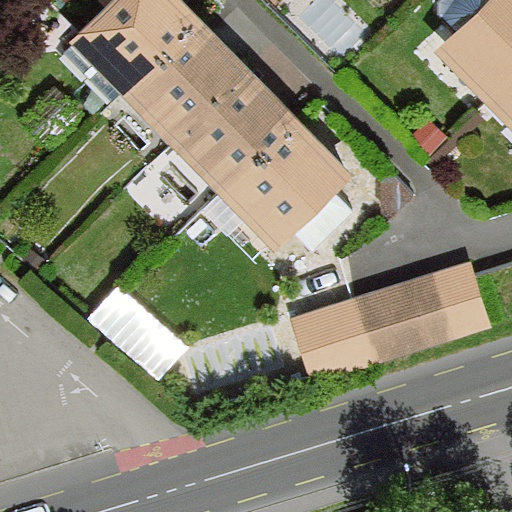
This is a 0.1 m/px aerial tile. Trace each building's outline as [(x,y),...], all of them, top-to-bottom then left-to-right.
[(116,0),(69,47),(265,247),(332,181),(154,0),(116,0)] [(511,0),(492,0),(444,50),(511,116),(511,0)] [(302,230),(322,248),(384,181),(364,163),(302,230)] [(469,271),(303,320),(320,378),(486,328),(469,271)] [(167,368),(195,335),(126,276),(98,309),(167,368)]
